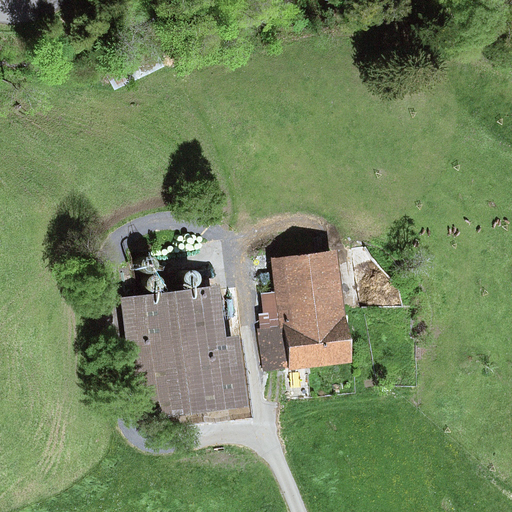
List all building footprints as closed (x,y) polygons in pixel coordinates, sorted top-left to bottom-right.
[(343,251),(274,258),(286,374),(355,367),(343,251)] [(127,271),(130,273),(132,273),(135,273),(138,272),(140,270),(141,267),(141,264),(141,261),(139,259),(137,257),(134,256),(131,256),(129,257),(126,259),(125,261),(124,264),(124,267),(126,269),(127,271)] [(168,285),(170,286),(173,287),(175,287),(178,286),(180,284),(181,281),(182,278),(181,275),(180,273),(177,271),(175,270),(172,270),(169,271),(167,273),(165,275),(165,278),(165,280),(166,283),(168,285)] [(135,289),(137,290),(140,291),(142,290),(145,289),(147,287),(148,285),(149,282),(148,279),(146,276),(144,275),(142,274),(139,274),(136,275),(134,276),(132,279),(131,281),(132,284),(133,287),(135,289)] [(205,287),(114,299),(130,419),(236,405),(226,334),(211,335),(205,287)]
